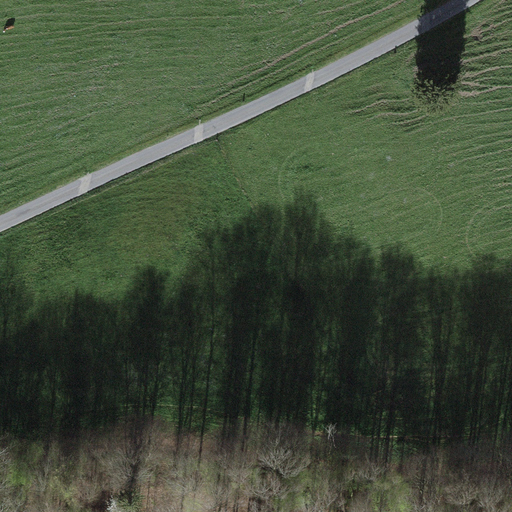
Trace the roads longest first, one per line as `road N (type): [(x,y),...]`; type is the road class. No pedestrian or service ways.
road 1 (unclassified): [(0,221),(308,83),(469,0)]
road 2 (track): [(0,460),(125,439),(281,462),(511,465)]
